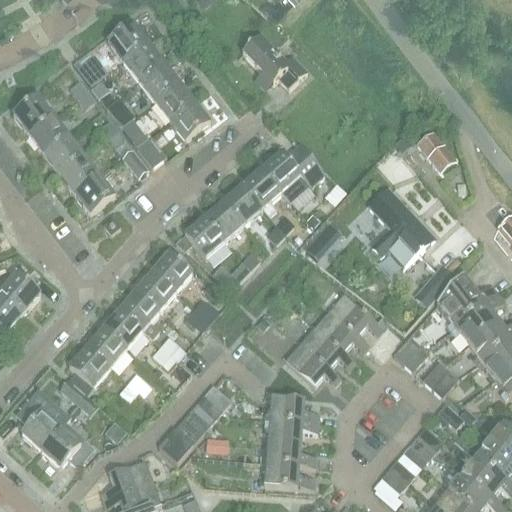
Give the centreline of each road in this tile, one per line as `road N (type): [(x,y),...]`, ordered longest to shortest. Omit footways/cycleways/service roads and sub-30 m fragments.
road 1 (residential): [(357,488),(433,406),(390,371),(347,418),(345,475)]
road 2 (residential): [(63,511),(102,466),(145,445),(224,362),(257,389)]
road 3 (residential): [(90,299),(151,228),(249,137)]
road 4 (residential): [(511,276),(489,246),(456,101)]
road 5 (residential): [(90,299),(39,248),(0,180)]
road 6 (residential): [(0,402),(90,299)]
road 7 (residential): [(456,101),(379,0)]
